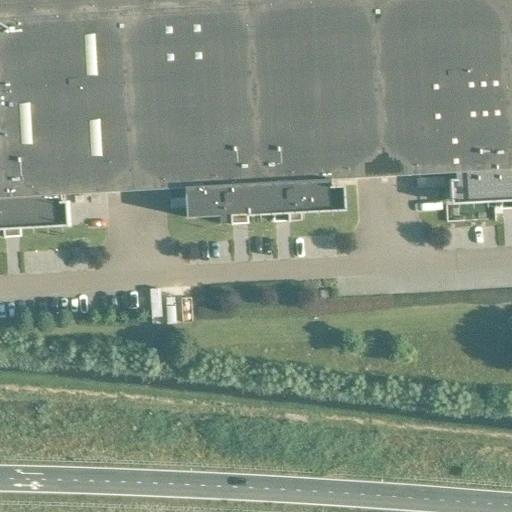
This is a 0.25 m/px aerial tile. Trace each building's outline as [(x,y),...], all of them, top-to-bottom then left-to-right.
[(0,0),(0,91),(13,91),(112,85),(253,78),(247,0),(0,0)] [(511,0),(247,0),(253,78),(387,71),(511,64),(511,0)] [(511,64),(387,71),(393,176),(416,174),(456,172),(457,179),(449,179),(450,202),(458,202),(502,199),(502,201),(502,207),(511,206),(511,64)] [(253,78),(112,85),(113,94),(119,191),(166,189),(186,187),(187,217),(221,215),(221,223),(232,223),(232,224),(233,224),(233,223),(247,222),(247,215),(247,214),(261,213),(274,212),(274,214),(275,220),(289,220),(289,221),(291,221),(291,219),(301,219),(300,212),(300,211),(334,209),(347,208),(345,185),(332,186),(332,179),(356,178),(393,176),(387,71),(253,78)] [(112,85),(13,91),(20,226),(63,224),(72,223),(70,200),(62,201),(61,194),(106,192),(119,191),(113,94),(112,85)] [(13,91),(0,91),(0,235),(4,236),(4,237),(6,237),(6,235),(20,235),(20,226),(13,91)]
